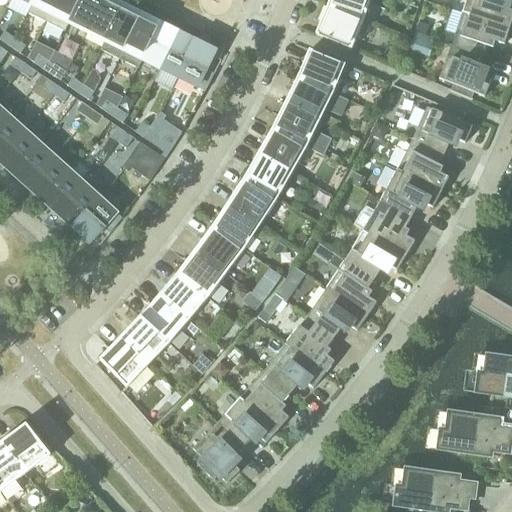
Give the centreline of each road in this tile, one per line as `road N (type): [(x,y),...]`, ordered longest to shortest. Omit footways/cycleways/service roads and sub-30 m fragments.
road 1 (residential): [(252,511),(438,273),(511,129)]
road 2 (residential): [(111,292),(208,171),(289,0)]
road 3 (residential): [(212,511),(63,340),(111,292)]
road 4 (residential): [(123,511),(13,384),(0,395)]
road 5 (residential): [(0,193),(111,292)]
